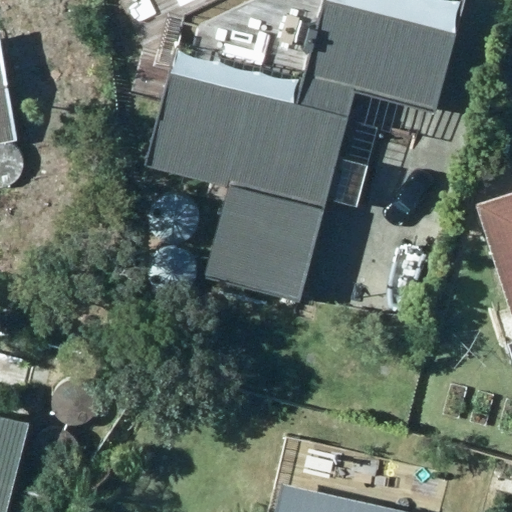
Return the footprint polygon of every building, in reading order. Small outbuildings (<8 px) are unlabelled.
[(213,283),(306,307),(358,98),(441,118),(469,6),(446,0),(333,0),(313,87),(185,54),(156,171),(237,192),(213,283)] [(3,34),(0,34),(0,144),(22,141),(3,34)] [(511,290),(511,202),(486,210),(511,290)] [(0,511),(19,511),(39,429),(0,419),(0,511)] [(385,511),(290,490),(284,511),(385,511)]
